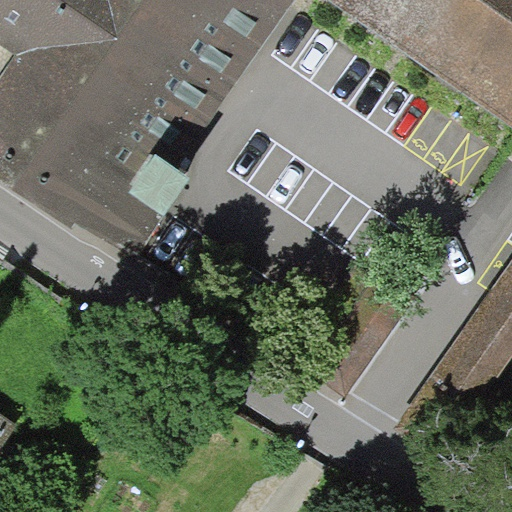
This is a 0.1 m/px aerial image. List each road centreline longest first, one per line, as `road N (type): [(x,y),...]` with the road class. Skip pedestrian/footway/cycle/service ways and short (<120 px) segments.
road 1 (residential): [(354,441),(0,217)]
road 2 (residential): [(511,221),(354,441)]
road 3 (residential): [(461,511),(354,441)]
